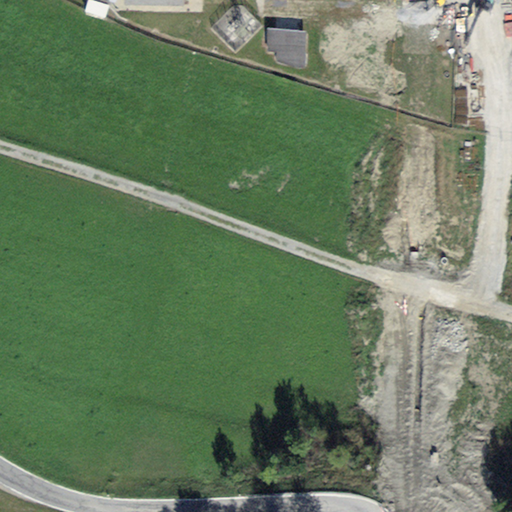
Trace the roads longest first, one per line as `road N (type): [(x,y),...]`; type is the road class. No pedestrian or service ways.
road 1 (track): [(0,144),(98,168),(511,307)]
road 2 (tertiary): [(0,466),(37,490),(105,510),(306,505),(359,511)]
